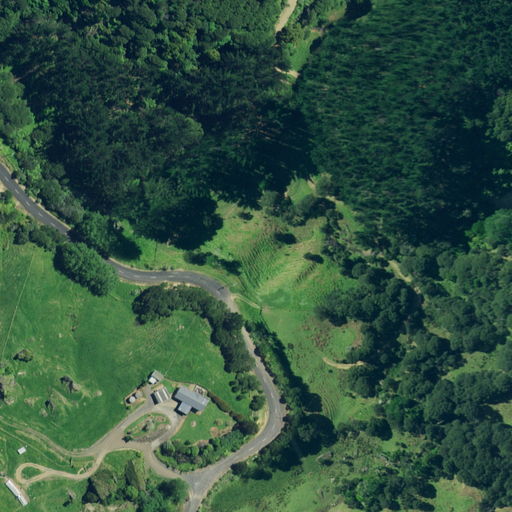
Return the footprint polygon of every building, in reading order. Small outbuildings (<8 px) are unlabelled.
[(151,386),(155,381),(158,383),(161,378),(153,372),(150,376),(146,382),(151,386)] [(167,400),(162,390),(152,395),(158,405),(167,400)] [(205,404),(179,390),(173,401),(180,405),(176,413),(185,418),(189,410),(199,415),(205,404)] [(134,400),(135,400),(136,400),(137,400),(138,400),(139,399),(139,398),(139,397),(139,396),(139,395),(138,395),(137,394),(136,394),(135,394),(135,395),(134,395),(133,396),(133,397),(133,398),(132,398),(130,398),(129,398),(129,399),(128,399),(128,400),(128,401),(128,402),(128,403),(129,403),(129,404),(130,404),(131,404),(132,404),(133,404),(133,403),(134,403),(134,402),(134,401),(134,400)] [(10,482),(6,485),(16,498),(20,494),(10,482)] [(22,496),(19,497),(20,498),(18,500),(22,507),(27,505),(22,496)] [(33,496),(27,500),(30,504),(36,500),(33,496)]
